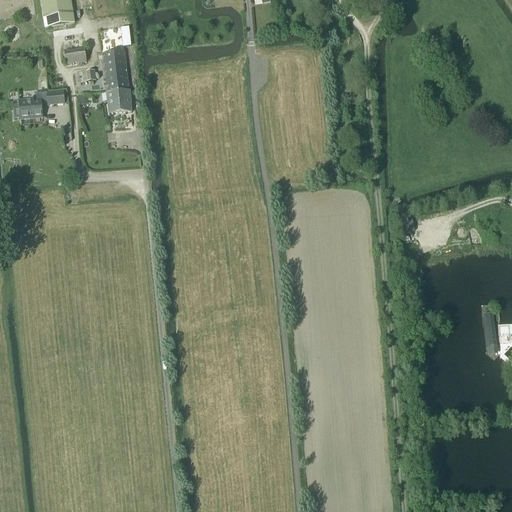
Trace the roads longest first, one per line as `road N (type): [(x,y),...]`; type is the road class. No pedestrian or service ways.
road 1 (track): [(403,511),(364,32),(338,0)]
road 2 (track): [(297,511),(245,0)]
road 3 (track): [(177,511),(139,135)]
road 4 (unknown): [(85,28),(57,55),(72,92),(80,168),(92,179),(135,186),(146,199)]
